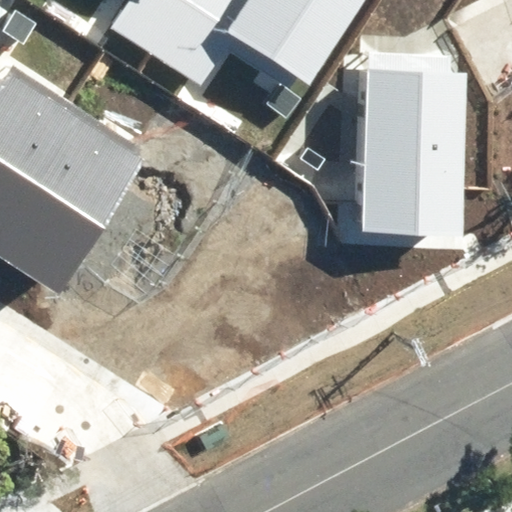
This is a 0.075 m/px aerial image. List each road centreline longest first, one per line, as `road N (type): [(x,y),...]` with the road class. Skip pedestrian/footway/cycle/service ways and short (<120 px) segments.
road 1 (tertiary): [(511,381),(260,511)]
road 2 (residential): [(172,511),(116,441),(0,368)]
